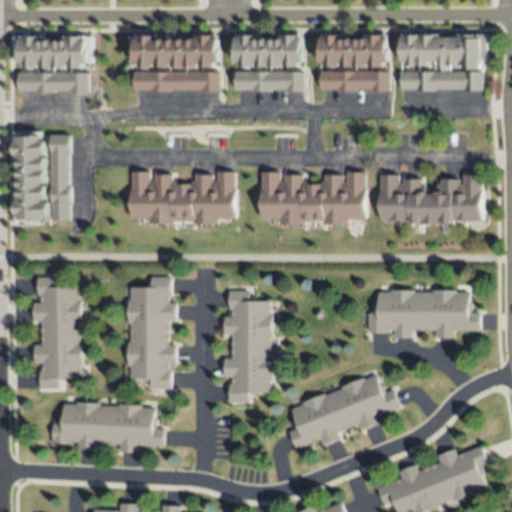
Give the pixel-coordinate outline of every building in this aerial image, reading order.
[(403,70),(466,70),(466,58),(462,58),(462,62),(441,62),(441,58),(431,58),(431,63),(410,63),(410,61),(404,61),(404,34),(410,34),(410,31),(435,31),(435,33),(441,33),(441,35),(462,35),(462,30),(479,30),(479,34),(488,34),(488,59),(484,59),(484,90),(466,90),(466,86),(436,86),(436,90),(420,90),(420,88),(403,88),(403,70)] [(288,64),(288,36),(291,36),(291,31),(302,31),(302,36),(309,36),(309,61),(304,61),(304,64),(288,64)] [(342,64),(324,64),(324,35),(336,35),(336,31),(342,31),(342,64)] [(342,64),(342,31),(349,31),(349,35),(360,35),(360,64),(342,64)] [(376,64),(376,35),(378,35),(378,31),(390,31),(390,36),(396,36),(396,61),(391,61),(391,64),(376,64)] [(255,64),(237,64),(237,35),(248,35),(248,32),(255,32),(255,64)] [(255,64),(255,32),(261,32),(261,36),(272,36),(272,64),(255,64)] [(34,67),(17,67),(17,38),(28,38),(28,34),(35,35),(34,67)] [(68,67),(68,39),(70,39),(70,34),(82,34),(82,39),(89,39),(89,64),(84,64),(84,67),(68,67)] [(152,65),(143,65),(143,62),(137,62),(137,37),(144,37),(144,34),(152,34),(152,65)] [(169,37),(168,65),(152,65),(152,34),(157,34),(157,37),(169,37)] [(197,65),(197,37),(203,37),(203,34),(216,34),(216,37),(222,37),(222,62),(218,62),(218,65),(197,65)] [(34,67),(35,35),(41,35),(41,38),(52,38),(52,67),(34,67)] [(376,64),(360,64),(360,35),(376,35),(376,64)] [(288,64),(272,64),(272,36),(288,36),(288,64)] [(184,65),(168,65),(169,37),(184,37),(184,65)] [(197,65),(184,65),(184,37),(197,37),(197,65)] [(68,67),(52,67),(52,38),(68,39),(68,67)] [(394,90),(375,90),(375,89),(361,89),(361,91),(342,91),(342,89),(326,89),(326,70),(394,70),(394,90)] [(307,92),(287,92),(287,90),(273,90),(273,92),(254,92),(254,90),(238,90),(238,71),(307,72),(307,92)] [(221,93),(202,93),(202,91),(171,91),(171,93),(152,93),(152,91),(136,91),(136,72),(222,72),(221,93)] [(88,93),(69,93),(69,92),(54,92),(54,94),(35,94),(35,92),(19,92),(19,73),(88,73),(88,93)] [(72,153),(22,153),(19,153),(19,141),(22,141),(22,134),(46,134),(46,139),(54,139),(54,135),(74,135),(74,153),(72,153)] [(52,136),(51,165),(55,165),(54,212),(60,212),(60,222),(69,222),(71,136),(52,136)] [(72,168),(22,168),(22,153),(72,153),(72,168)] [(72,184),(22,184),(22,168),(72,168),(72,184)] [(154,171),(154,181),(159,181),(159,174),(177,174),(177,182),(199,182),(199,175),(216,175),(216,182),(220,182),(220,172),(239,172),(239,219),(221,219),(221,223),(196,224),(196,221),(178,221),(178,223),(152,223),(152,218),(135,218),(135,171),(154,171)] [(284,171),(284,184),(289,184),(289,175),(305,175),(305,183),(310,183),(310,186),(322,186),(322,183),(326,183),(326,176),(344,176),(344,183),(350,183),(349,172),(368,172),(368,218),(339,218),(339,222),(294,222),(294,218),(266,218),(266,171),(284,171)] [(382,171),(400,171),(400,184),(405,184),(405,176),(421,176),(421,183),(426,183),(426,187),(438,187),(438,183),(442,183),(442,176),(460,176),(460,183),(466,183),(466,172),(484,172),(484,218),(456,219),(456,222),(410,223),(410,218),(382,218),(382,171)] [(22,184),(72,184),(72,201),(22,200),(22,184)] [(22,200),(72,201),(72,222),(43,222),(43,219),(22,219),(22,213),(19,213),(19,200),(22,200)] [(79,284),(79,299),(82,299),(83,321),(80,321),(80,340),(83,340),(83,366),(81,366),(81,377),(69,377),(69,379),(61,379),(61,386),(40,386),(40,369),(44,369),(44,361),(34,361),(34,345),(42,345),(42,318),(34,318),(34,302),(42,302),(42,295),(39,295),(39,276),(59,276),(59,284),(79,284)] [(132,284),(152,284),(152,276),(172,276),(172,294),(169,294),(169,303),(176,303),(176,319),(170,319),(170,345),(177,345),(177,362),(170,362),(170,368),(172,368),(172,388),(152,388),(152,377),(133,377),(133,365),(129,365),(129,341),(132,341),(132,322),(129,322),(129,298),(132,298),(132,284)] [(368,311),(379,311),(379,290),(391,290),(391,287),(414,287),(414,291),(434,291),(434,288),(457,288),(457,291),(470,291),(470,308),(481,308),(481,327),(453,327),(453,335),(436,335),(436,326),(413,327),(413,335),(394,335),(394,328),(387,328),(387,332),(368,332),(368,311)] [(229,290),(250,290),(250,298),(270,298),(270,312),(273,312),(273,337),(272,337),(272,358),(274,355),(274,378),(270,378),(270,390),(250,390),(250,400),(230,400),(230,383),(234,383),(234,374),(226,374),(226,358),(234,358),(234,332),(225,332),(225,316),(235,316),(235,308),(229,308),(229,290)] [(292,407),(304,403),(303,400),(324,393),(325,395),(342,388),(340,385),(364,376),(365,379),(376,374),(383,391),(393,388),(399,405),(377,414),(379,421),(362,428),(360,422),(337,430),(340,437),(323,444),(320,437),(296,446),(290,430),(299,427),(292,407)] [(65,403),(77,404),(78,399),(99,401),(99,404),(118,406),(118,401),(142,403),(142,406),(155,407),(153,425),(163,426),(162,445),(138,442),(137,452),(120,451),(121,443),(95,441),(94,449),(77,448),(78,441),(70,440),(69,442),(52,441),(54,422),(63,422),(65,403)] [(377,487),(400,477),(397,471),(414,463),(417,470),(438,462),(435,455),(453,448),(456,455),(481,444),(487,461),(478,465),(486,482),(474,487),(475,489),(453,499),(451,495),(433,503),(434,506),(419,511),(396,511),(392,500),(384,504),(377,487)] [(296,511),(314,504),(317,511),(341,501),(345,511),(296,511)] [(94,511),(95,508),(120,510),(121,502),(138,503),(137,509),(162,511),(162,504),(180,505),(179,511),(94,511)]
